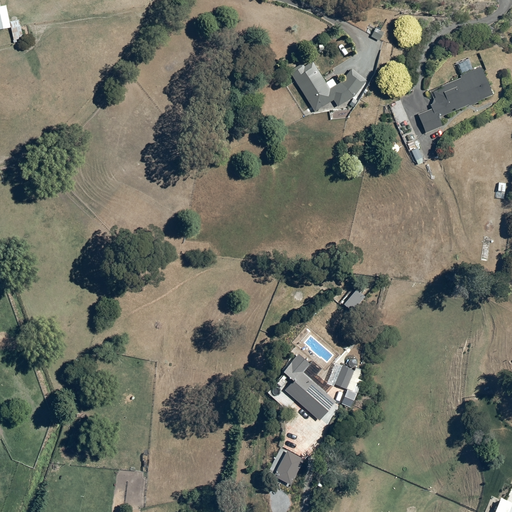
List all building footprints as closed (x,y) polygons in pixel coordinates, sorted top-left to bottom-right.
[(0,27),(9,26),(6,5),(0,6),(0,27)] [(23,40),(18,19),(9,21),(13,42),(23,40)] [(338,107),(345,102),(352,97),(365,79),(352,70),(337,90),(333,84),(330,87),(315,63),(292,78),(314,112),(333,100),(338,107)] [(426,95),(432,108),(423,112),(417,115),(425,134),(442,127),(438,118),(493,96),(480,66),(467,72),(453,77),(456,83),(426,95)] [(414,141),(407,144),(416,165),(423,162),(414,141)] [(351,392),(360,370),(349,366),(355,348),(341,343),(326,383),(351,392)] [(298,353),(264,392),(283,408),(292,398),(320,422),(335,406),(333,404),(335,402),(302,373),(310,363),(298,353)] [(285,450),(283,453),(279,451),(268,472),(290,484),(303,460),(285,450)] [(511,511),(511,501),(511,503),(499,499),(494,511),(511,511)]
